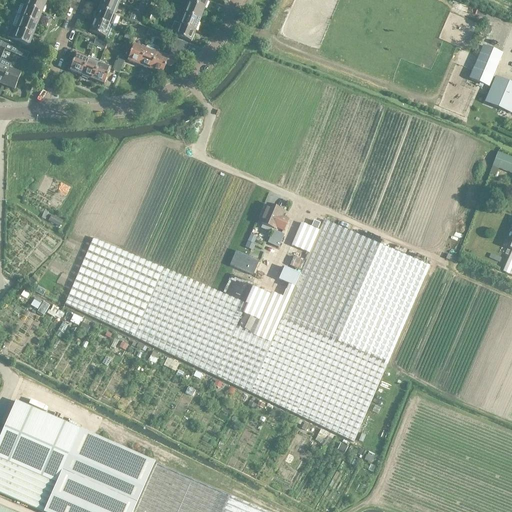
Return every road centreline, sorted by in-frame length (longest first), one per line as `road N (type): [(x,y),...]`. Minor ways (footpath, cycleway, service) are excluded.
road 1 (track): [(445,264),(198,156),(209,110),(191,86)]
road 2 (residential): [(42,111),(112,109),(188,81),(216,46),(236,0)]
road 3 (track): [(226,23),(423,99),(440,95)]
